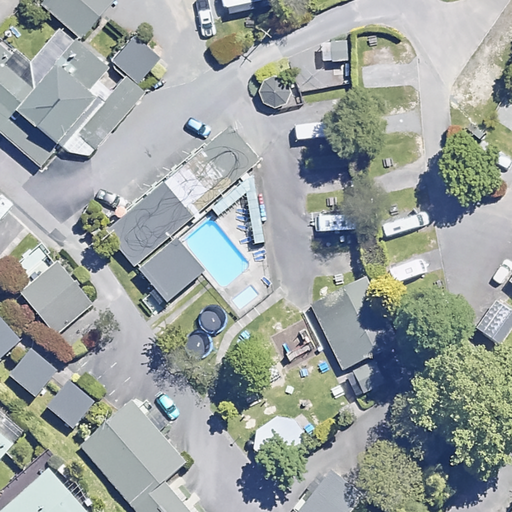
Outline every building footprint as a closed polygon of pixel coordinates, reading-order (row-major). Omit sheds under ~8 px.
[(0,143),(45,182),(145,65),(68,0),(30,0),(14,19),(36,37),(8,69),(0,62),(0,143)] [(362,62),(364,39),(324,36),(323,60),(362,62)] [(343,143),(341,112),(294,115),(295,132),(311,131),(312,145),(343,143)] [(228,128),(99,231),(128,271),(258,160),(228,128)] [(176,244),(134,275),(161,310),(203,279),(176,244)] [(94,305),(41,247),(19,268),(34,284),(22,294),(60,335),(94,305)] [(396,343),(361,276),(309,303),(344,370),(396,343)] [(511,330),(511,310),(499,301),(478,330),(501,346),(511,330)] [(0,363),(24,340),(0,315),(0,363)] [(59,374),(27,345),(4,370),(35,399),(59,374)] [(94,401),(68,382),(48,408),(74,428),(94,401)] [(184,464),(130,404),(70,458),(92,481),(100,474),(134,511),(187,511),(162,484),(184,464)] [(293,448),(272,421),(250,438),(265,458),(279,459),(293,448)] [(81,511),(42,463),(0,497),(0,511),(81,511)] [(350,511),(362,496),(325,468),(291,511),(350,511)]
